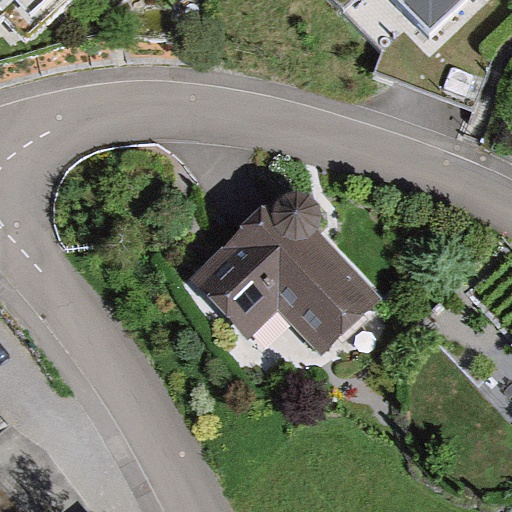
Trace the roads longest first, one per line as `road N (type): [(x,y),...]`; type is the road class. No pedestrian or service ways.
road 1 (residential): [(0,164),(47,130),(149,111),(299,133),(425,172),(511,212)]
road 2 (residential): [(195,511),(95,335),(0,227)]
